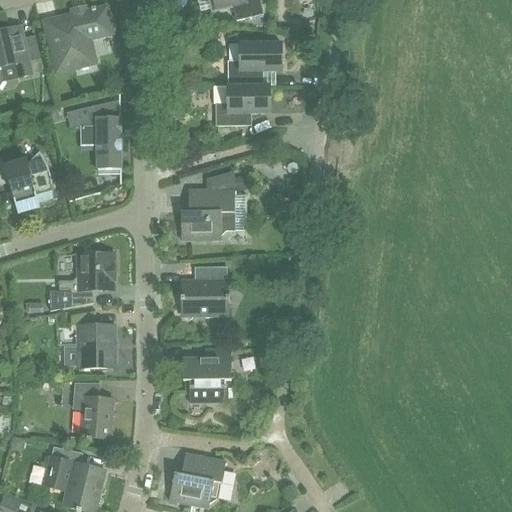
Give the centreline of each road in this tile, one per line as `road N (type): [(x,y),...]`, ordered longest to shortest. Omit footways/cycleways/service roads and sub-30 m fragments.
road 1 (residential): [(345,0),(279,436)]
road 2 (residential): [(146,439),(147,209)]
road 3 (residential): [(147,209),(138,0)]
road 4 (residential): [(0,250),(147,209)]
road 5 (residential): [(146,439),(236,446),(279,436)]
